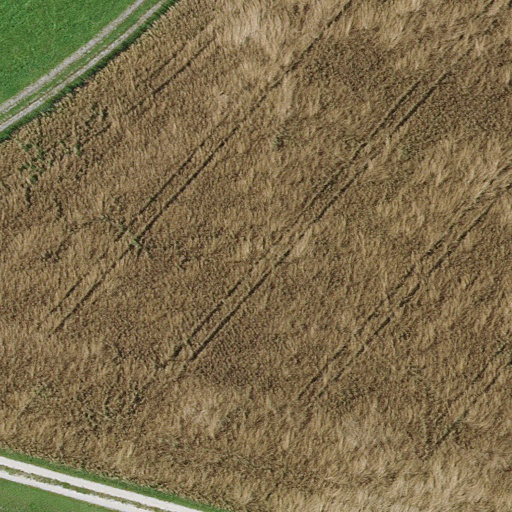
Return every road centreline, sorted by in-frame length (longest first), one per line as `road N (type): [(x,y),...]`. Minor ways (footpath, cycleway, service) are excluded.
road 1 (track): [(0,121),(70,77),(159,0)]
road 2 (track): [(0,474),(137,511)]
